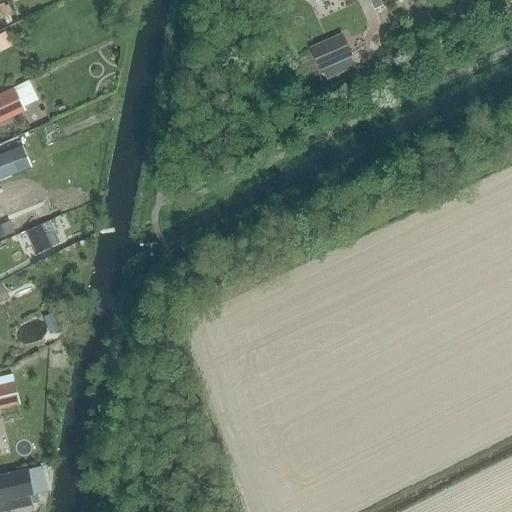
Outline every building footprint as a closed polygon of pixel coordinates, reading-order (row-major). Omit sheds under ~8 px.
[(0,4),(0,11),(3,19),(9,16),(3,3),(0,4)] [(0,54),(15,47),(8,32),(0,35),(0,54)] [(352,56),(341,32),(308,47),(319,71),(352,56)] [(37,99),(30,84),(15,90),(13,87),(0,93),(0,123),(25,111),(23,107),(37,99)] [(0,156),(0,180),(31,168),(23,148),(0,156)] [(54,231),(49,220),(25,232),(37,255),(51,248),(45,235),(54,231)] [(0,385),(0,409),(20,405),(15,382),(0,385)] [(28,470),(0,476),(0,503),(30,498),(34,497),(34,496),(48,493),(42,467),(28,471),(28,470)]
